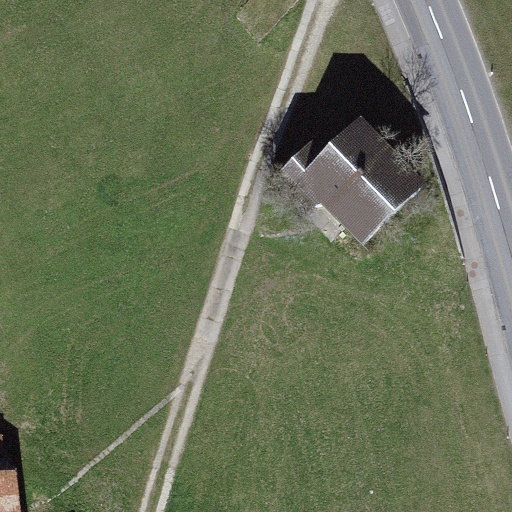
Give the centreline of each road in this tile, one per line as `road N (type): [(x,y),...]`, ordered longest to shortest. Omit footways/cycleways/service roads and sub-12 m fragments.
road 1 (track): [(151,511),(315,0)]
road 2 (secondary): [(511,251),(427,0)]
